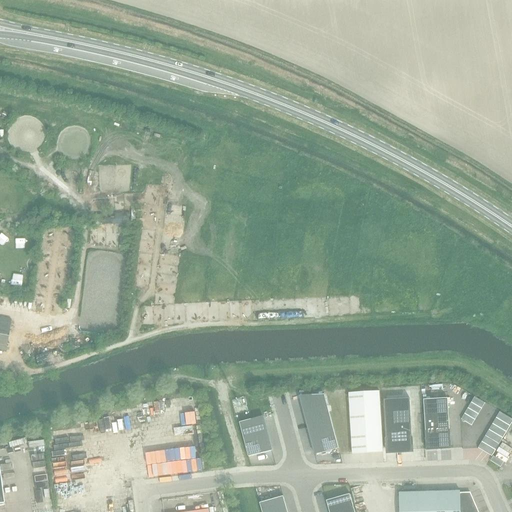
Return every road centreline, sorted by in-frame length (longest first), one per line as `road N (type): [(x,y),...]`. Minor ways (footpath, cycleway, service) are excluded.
road 1 (primary): [(1,27),(211,78),(355,134),(511,226)]
road 2 (unclassified): [(300,475),(471,470),(487,480),(501,511)]
road 3 (unclassified): [(143,511),(142,494),(152,489),(300,475)]
